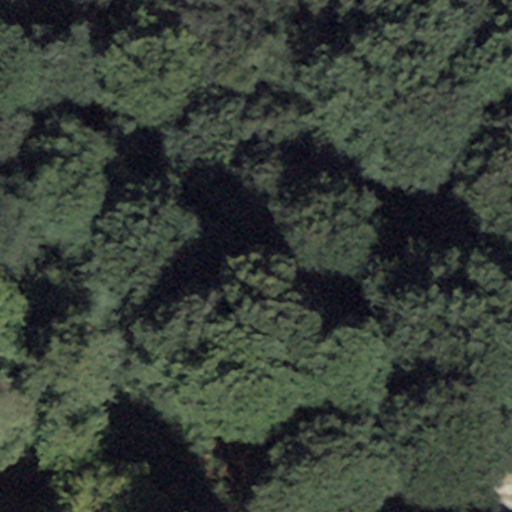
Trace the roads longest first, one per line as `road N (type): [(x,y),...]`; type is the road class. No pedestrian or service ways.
road 1 (track): [(219,0),(511,246)]
road 2 (track): [(511,494),(440,489),(330,511)]
